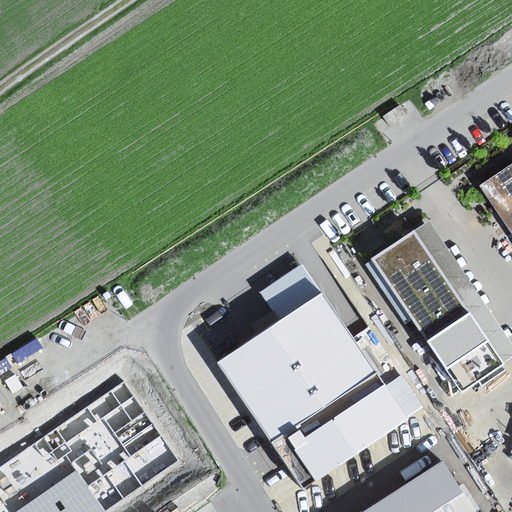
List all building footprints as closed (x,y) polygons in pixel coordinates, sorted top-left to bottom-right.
[(400,106),(383,117),(390,128),(407,116),(400,106)] [(511,164),(479,186),(511,235),(511,164)] [(430,222),(417,231),(474,315),(487,306),(430,222)] [(474,315),(417,231),(373,260),(430,345),(461,324),(472,317),(474,315)] [(324,295),(221,365),(306,489),(409,419),(324,295)] [(472,317),(461,324),(492,369),(503,361),(472,317)] [(440,344),(430,351),(460,395),(471,388),(440,344)] [(0,511),(105,511),(179,462),(124,382),(0,467),(0,511)] [(477,511),(445,462),(368,511),(477,511)]
